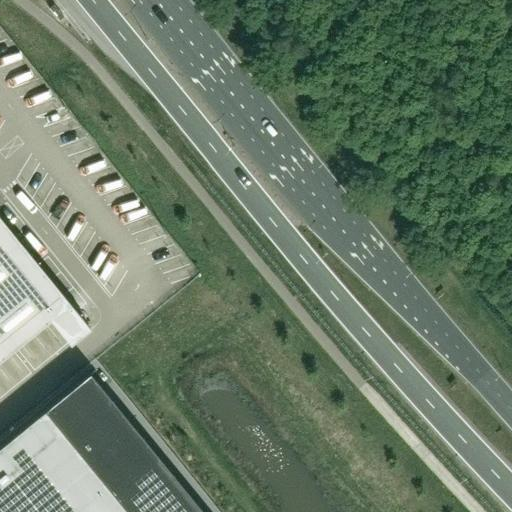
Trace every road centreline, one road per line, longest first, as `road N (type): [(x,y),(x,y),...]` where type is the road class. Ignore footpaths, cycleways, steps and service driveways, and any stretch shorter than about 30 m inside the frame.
road 1 (trunk): [(90,0),(387,356),(511,490)]
road 2 (trunk): [(511,405),(376,253),(173,0)]
